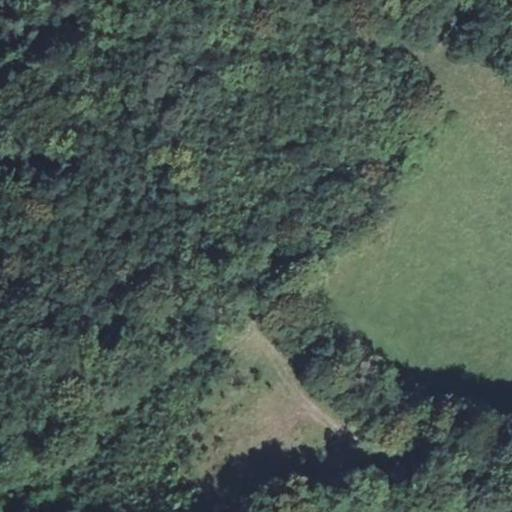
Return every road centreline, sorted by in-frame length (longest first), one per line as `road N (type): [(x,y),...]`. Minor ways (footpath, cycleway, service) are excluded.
road 1 (track): [(0,192),(110,30),(150,0)]
road 2 (track): [(394,0),(511,28)]
